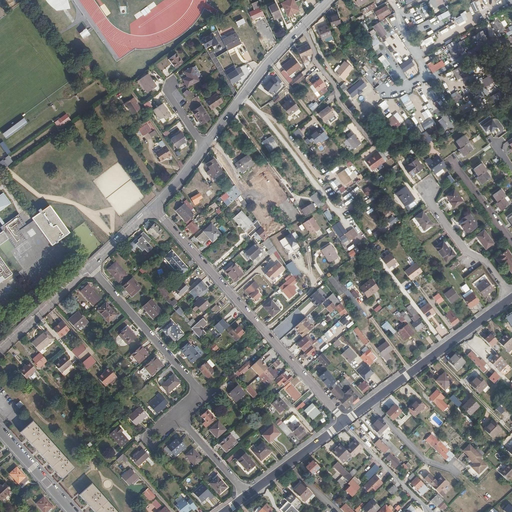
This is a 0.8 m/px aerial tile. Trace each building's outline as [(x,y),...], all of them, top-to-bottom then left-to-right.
[(46,0),(48,1),(49,3),(51,5),(53,7),(55,8),(57,10),(60,8),(57,6),(55,5),(53,3),(51,1),(50,0),(46,0)] [(60,8),(57,10),(70,5),(69,1),(68,0),(65,0),(67,2),(60,8)] [(299,10),(293,0),(286,0),(281,2),(287,14),(293,11),(294,13),(299,10)] [(363,15),(377,7),(374,2),(361,10),(363,15)] [(282,16),(276,4),(269,7),(274,19),(282,16)] [(391,12),(387,5),(376,11),(380,18),(391,12)] [(258,15),(255,7),(247,11),(251,18),(258,15)] [(341,22),(339,18),(338,13),(329,16),(332,25),(341,22)] [(444,13),(437,16),(438,19),(439,18),(442,26),(447,23),(447,22),(446,20),(448,19),(447,16),(445,17),(444,16),(445,16),(444,13)] [(459,23),(465,20),(462,15),(460,16),(459,15),(454,17),(457,22),(458,21),(459,23)] [(499,18),(491,22),(498,34),(505,29),(499,18)] [(373,25),(381,37),(387,33),(380,21),(373,25)] [(323,38),(332,34),(328,24),(319,28),(323,38)] [(350,25),(344,29),(348,34),(346,35),(349,38),(356,33),(350,25)] [(84,28),(79,32),(82,37),(88,34),(84,28)] [(483,30),(474,36),(479,44),(488,39),(483,30)] [(212,33),(199,39),(204,50),(217,43),(212,33)] [(238,34),(224,40),(228,50),(242,43),(238,34)] [(376,34),(369,38),(374,46),(381,42),(376,34)] [(397,36),(386,43),(392,52),(397,48),(395,46),(397,45),(399,49),(404,45),(397,36)] [(430,37),(424,40),(427,46),(433,42),(430,37)] [(449,48),(456,59),(460,56),(459,54),(465,50),(474,45),(469,37),(449,48)] [(308,41),(296,48),(302,62),(307,60),(306,54),(312,51),(308,41)] [(181,62),(175,54),(168,60),(174,68),(181,62)] [(385,68),(390,64),(382,55),(377,59),(385,68)] [(288,82),(292,79),(288,74),(299,65),(293,57),(282,66),(283,68),(279,71),(288,83),(288,82)] [(335,71),(343,79),(353,67),(345,60),(339,67),(337,66),(334,69),(335,71)] [(407,60),(400,65),(403,69),(410,65),(407,60)] [(431,61),(426,65),(432,73),(445,65),(441,60),(434,65),(431,61)] [(244,76),(240,66),(225,73),(230,83),(244,76)] [(461,66),(453,70),(454,70),(452,71),(455,78),(457,77),(458,79),(466,75),(461,66)] [(199,79),(191,67),(184,71),(187,76),(183,78),(188,86),(199,79)] [(292,79),(288,82),(292,86),(302,78),(298,74),(292,79)] [(153,88),(146,76),(137,81),(145,93),(153,88)] [(324,86),(320,79),(313,85),(321,95),(326,91),(323,87),(324,86)] [(362,79),(347,91),(352,97),(367,85),(362,79)] [(269,94),(276,85),(269,81),(263,90),(269,94)] [(343,83),(339,86),(344,92),(348,89),(343,83)] [(458,90),(455,92),(457,95),(451,99),(454,104),(463,98),(458,90)] [(221,101),(216,92),(204,99),(210,108),(221,101)] [(399,97),(408,114),(415,110),(407,93),(399,97)] [(132,99),(128,102),(136,112),(139,110),(132,99)] [(297,108),(290,99),(281,106),(288,115),(297,108)] [(441,99),(438,101),(440,105),(438,107),(440,111),(448,106),(446,104),(445,102),(443,103),(441,99)] [(312,111),(318,105),(314,101),(308,107),(312,111)] [(136,112),(128,102),(124,104),(128,111),(127,112),(130,116),(136,112)] [(168,116),(161,104),(152,110),(158,120),(162,117),(164,120),(168,116)] [(327,106),(317,114),(323,121),(333,114),(331,111),(328,107),(327,106)] [(209,119),(200,107),(192,113),(200,125),(209,119)] [(387,112),(383,115),(387,120),(391,116),(387,112)] [(58,129),(71,120),(66,113),(53,122),(58,129)] [(398,120),(394,115),(389,119),(390,120),(389,121),(390,122),(389,123),(392,126),(398,120)] [(497,127),(489,116),(479,124),(485,131),(487,130),(490,133),(497,127)] [(25,119),(3,134),(7,140),(29,125),(25,119)] [(432,120),(423,126),(425,129),(434,124),(432,120)] [(416,125),(411,128),(416,135),(421,132),(416,125)] [(150,132),(145,126),(138,130),(142,137),(150,132)] [(298,140),(303,135),(298,128),(292,133),(298,140)] [(313,140),(315,143),(325,134),(320,128),(317,130),(310,135),(307,138),(311,142),(313,140)] [(185,142),(179,133),(169,141),(175,149),(185,142)] [(361,144),(353,134),(345,140),(353,150),(361,144)] [(275,140),(271,136),(263,141),(267,146),(275,140)] [(467,144),(468,143),(463,136),(456,141),(460,149),(458,150),(463,157),(472,151),(467,144)] [(168,157),(170,156),(163,146),(161,148),(168,157)] [(166,159),(168,157),(161,148),(152,154),(159,162),(165,158),(166,159)] [(373,169),(385,159),(378,150),(374,154),(366,161),(373,169)] [(280,154),(285,160),(289,158),(284,151),(280,154)] [(220,161),(226,157),(223,153),(217,158),(220,161)] [(8,155),(0,161),(0,166),(2,169),(12,161),(8,155)] [(437,156),(430,160),(438,171),(445,166),(437,156)] [(223,166),(226,171),(232,167),(226,157),(220,161),(223,166)] [(422,165),(416,157),(405,166),(411,174),(422,165)] [(221,170),(213,158),(206,163),(210,169),(207,171),(211,176),(221,170)] [(348,167),(352,164),(347,159),(343,162),(348,167)] [(438,171),(430,160),(427,161),(434,171),(438,171)] [(249,167),(245,163),(241,165),(240,163),(236,166),(237,167),(234,170),(238,175),(249,167)] [(486,172),(487,171),(482,164),(474,169),(479,177),(477,178),(482,185),(491,178),(486,172)] [(344,170),(338,174),(341,178),(342,177),(344,180),(343,180),(346,184),(352,180),(344,170)] [(445,177),(450,184),(454,181),(449,174),(445,177)] [(242,195),(234,186),(219,198),(227,207),(242,195)] [(415,199),(405,186),(395,194),(405,207),(415,199)] [(506,197),(508,195),(503,188),(494,195),(499,202),(497,203),(502,210),(511,204),(506,197)] [(463,201),(454,190),(446,195),(451,201),(450,202),(454,208),(463,201)] [(310,197),(318,209),(321,208),(323,211),(327,209),(317,192),(310,197)] [(202,198),(199,194),(191,199),(195,205),(198,202),(197,201),(202,198)] [(310,204),(305,196),(296,203),(301,210),(310,204)] [(358,211),(348,196),(341,201),(343,205),(345,204),(347,205),(349,204),(353,210),(350,212),(352,215),(358,211)] [(242,210),(248,204),(244,198),(237,205),(242,210)] [(192,210),(194,209),(187,199),(185,201),(192,210)] [(188,225),(193,221),(190,218),(193,216),(194,217),(195,216),(184,204),(177,211),(187,221),(186,222),(188,225)] [(32,219),(34,221),(36,225),(52,246),(69,234),(49,207),(32,219)] [(323,213),(328,222),(333,219),(327,210),(323,213)] [(475,213),(473,210),(468,214),(470,217),(460,224),(467,234),(477,226),(470,217),(475,213)] [(248,235),(255,228),(240,211),(233,218),(248,235)] [(433,224),(423,211),(415,217),(424,230),(433,224)] [(22,235),(20,231),(19,230),(25,225),(18,215),(0,228),(3,232),(0,233),(0,277),(1,276),(4,280),(12,275),(0,258),(0,245),(8,239),(15,248),(26,240),(22,235)] [(393,215),(386,220),(391,226),(397,221),(393,215)] [(302,224),(305,227),(306,226),(308,230),(311,234),(320,229),(313,217),(302,224)] [(36,225),(34,221),(20,231),(22,235),(36,225)] [(199,228),(193,221),(188,225),(187,226),(194,233),(199,228)] [(212,241),(220,234),(212,224),(196,237),(201,244),(209,238),(212,241)] [(156,238),(162,232),(154,225),(149,231),(156,238)] [(262,239),(267,235),(262,227),(255,232),(262,239)] [(359,235),(353,228),(345,235),(350,242),(359,235)] [(493,243),(484,230),(476,236),(485,248),(493,243)] [(145,233),(137,239),(139,241),(141,239),(143,237),(146,241),(151,238),(145,233)] [(154,241),(151,238),(146,241),(143,237),(141,239),(139,241),(137,239),(130,246),(134,251),(138,247),(140,249),(143,247),(146,250),(147,251),(148,250),(150,252),(154,249),(150,244),(154,241)] [(276,250),(269,238),(264,242),(268,249),(267,251),(271,255),(276,250)] [(442,240),(438,244),(449,258),(455,254),(451,249),(450,250),(442,240)] [(329,263),(338,257),(330,244),(321,250),(329,263)] [(449,258),(438,244),(434,247),(445,261),(449,258)] [(258,254),(261,252),(254,245),(245,253),(252,260),(258,255),(258,254)] [(190,267),(174,249),(166,256),(182,274),(190,267)] [(511,272),(511,256),(507,250),(495,258),(499,264),(503,262),(511,273),(511,272)] [(396,261),(390,253),(381,260),(387,268),(396,261)] [(118,281),(127,274),(116,262),(108,269),(118,281)] [(279,262),(266,274),(273,281),(285,269),(279,262)] [(422,271),(415,262),(404,271),(410,280),(422,271)] [(236,281),(244,274),(235,264),(227,271),(236,281)] [(347,290),(335,274),(328,279),(339,295),(347,290)] [(133,296),(142,288),(133,278),(123,287),(127,291),(128,290),(133,296)] [(493,289),(486,280),(477,287),(484,296),(493,289)] [(377,289),(371,281),(360,289),(366,297),(377,289)] [(180,296),(189,288),(183,282),(176,288),(180,292),(178,294),(180,296)] [(296,292),(286,282),(280,288),(289,298),(296,292)] [(92,304),(100,297),(87,283),(80,289),(92,304)] [(155,290),(164,298),(169,294),(160,285),(155,290)] [(256,290),(259,287),(258,285),(252,290),(254,292),(250,295),(256,301),(261,296),(256,290)] [(459,296),(452,287),(444,293),(450,302),(459,296)] [(325,299),(317,290),(309,298),(312,301),(311,302),(314,305),(315,304),(318,307),(325,299)] [(355,290),(351,292),(355,299),(359,296),(355,290)] [(477,300),(479,299),(473,291),(463,298),(470,307),(477,302),(477,300)] [(440,302),(443,300),(438,293),(433,297),(436,301),(438,299),(440,302)] [(332,294),(328,298),(333,305),(338,301),(332,294)] [(202,311),(210,305),(203,297),(195,303),(202,311)] [(161,311),(151,300),(144,306),(153,318),(161,311)] [(108,320),(115,313),(105,301),(97,308),(108,320)] [(272,318),(279,311),(270,301),(263,308),(272,318)] [(339,313),(344,308),(340,303),(335,308),(339,313)] [(412,317),(416,314),(408,303),(404,306),(412,317)] [(434,313),(428,303),(419,309),(426,319),(434,313)] [(376,313),(382,308),(379,305),(373,310),(376,313)] [(77,308),(66,318),(74,327),(81,321),(82,323),(87,319),(77,308)] [(175,311),(180,316),(184,313),(179,308),(175,311)] [(451,325),(458,320),(450,309),(446,312),(447,314),(445,316),(451,325)] [(402,312),(400,313),(402,316),(406,322),(409,319),(404,312),(403,313),(402,312)] [(184,314),(181,317),(182,318),(190,327),(195,323),(191,319),(190,321),(184,314)] [(311,323),(315,320),(309,314),(306,317),(311,323)] [(347,315),(317,340),(320,343),(324,340),(325,341),(337,331),(340,335),(347,330),(346,330),(354,324),(351,321),(352,320),(347,315)] [(406,324),(407,323),(406,322),(402,316),(398,318),(401,323),(403,322),(406,326),(398,332),(404,340),(414,333),(406,324)] [(200,339),(206,333),(204,330),(202,331),(199,327),(202,325),(203,327),(207,323),(203,318),(191,328),(200,339)] [(302,338),(313,327),(304,318),(293,329),(302,338)] [(223,319),(214,326),(221,334),(229,326),(223,319)] [(417,331),(423,326),(418,319),(412,324),(417,331)] [(63,321),(53,329),(61,338),(70,330),(63,321)] [(177,340),(184,335),(171,321),(162,329),(167,335),(171,332),(177,340)] [(284,334),(291,327),(286,321),(279,328),(284,334)] [(387,331),(391,327),(386,321),(382,325),(387,331)] [(379,335),(370,323),(367,325),(369,328),(368,329),(375,338),(379,335)] [(237,339),(244,333),(238,326),(233,330),(232,329),(230,331),(237,339)] [(127,344),(136,336),(127,327),(119,334),(127,344)] [(365,345),(368,342),(358,328),(355,331),(365,345)] [(45,333),(33,344),(41,353),(53,342),(45,333)] [(499,342),(506,350),(511,344),(511,338),(507,334),(499,342)] [(491,346),(497,340),(492,335),(486,341),(491,346)] [(252,344),(255,341),(250,336),(244,342),(246,345),(250,342),(252,344)] [(304,351),(311,344),(305,337),(297,344),(304,351)] [(331,345),(335,349),(341,344),(338,339),(331,345)] [(391,350),(386,342),(377,348),(386,360),(390,357),(387,353),(391,350)] [(72,351),(77,357),(86,349),(81,343),(72,351)] [(201,357),(189,343),(181,351),(193,364),(201,357)] [(214,343),(208,348),(213,353),(219,348),(214,343)] [(141,361),(151,352),(143,344),(134,352),(141,361)] [(306,357),(314,349),(312,346),(303,354),(306,357)] [(346,359),(352,354),(345,347),(339,352),(346,359)] [(369,364),(376,358),(368,350),(360,357),(365,363),(367,362),(369,364)] [(456,368),(465,360),(457,352),(448,360),(456,368)] [(475,364),(479,369),(485,364),(480,359),(479,361),(470,352),(467,355),(475,364)] [(269,353),(266,355),(272,361),(275,359),(269,353)] [(331,362),(322,353),(319,356),(325,362),(321,366),(323,369),(331,362)] [(496,368),(504,360),(497,353),(493,356),(494,357),(490,362),(496,368)] [(46,364),(49,362),(42,354),(35,360),(37,363),(36,364),(40,369),(44,366),(46,367),(48,365),(46,364)] [(82,363),(83,364),(87,369),(96,362),(91,356),(82,363)] [(63,373),(73,364),(67,357),(57,365),(63,373)] [(148,378),(160,368),(152,359),(141,370),(148,378)] [(24,363),(18,369),(24,376),(34,367),(28,360),(24,363)] [(241,374),(252,363),(250,360),(238,371),(241,374)] [(209,379),(215,373),(207,362),(199,369),(204,374),(209,379)] [(275,368),(271,364),(264,371),(272,380),(280,374),(278,371),(279,370),(276,367),(275,368)] [(359,374),(365,381),(374,373),(368,366),(359,374)] [(105,386),(116,376),(109,368),(98,377),(105,386)] [(318,377),(328,388),(335,381),(326,370),(318,377)] [(345,378),(351,384),(353,382),(345,372),(342,375),(345,378)] [(444,389),(452,381),(444,372),(435,380),(444,389)] [(292,378),(289,375),(287,376),(283,373),(277,378),(275,380),(280,385),(282,383),(284,385),(292,378)] [(61,383),(64,380),(58,374),(55,376),(61,383)] [(168,393),(180,382),(174,374),(161,385),(168,393)] [(477,391),(486,383),(478,375),(469,383),(477,391)] [(491,381),(493,383),(499,377),(497,375),(491,381)] [(349,385),(351,384),(345,378),(340,382),(344,386),(346,384),(347,385),(348,385),(349,385)] [(352,402),(344,393),(343,394),(339,391),(344,386),(340,382),(340,381),(336,385),(334,383),(328,388),(346,408),(352,402)] [(363,393),(369,387),(364,381),(361,384),(363,386),(359,390),(363,393)] [(301,395),(289,382),(284,387),(283,388),(295,400),(301,395)] [(252,398),(257,394),(249,384),(244,387),(252,398)] [(237,402),(246,394),(238,386),(230,394),(237,402)] [(353,404),(359,399),(349,389),(344,393),(352,402),(353,404)] [(440,400),(442,397),(436,390),(429,398),(442,411),(446,406),(440,400)] [(449,398),(456,405),(459,402),(452,394),(449,398)] [(156,414),(168,404),(161,396),(149,406),(156,414)] [(280,413),(287,406),(279,397),(272,404),(280,413)] [(416,414),(424,406),(416,399),(409,406),(416,414)] [(470,415),(478,407),(470,399),(462,407),(470,415)] [(312,419),(319,412),(311,404),(304,410),(312,419)] [(394,404),(385,413),(392,420),(401,411),(394,404)] [(495,409),(500,414),(504,410),(499,405),(495,409)] [(138,423),(147,416),(140,408),(131,416),(138,423)] [(203,423),(207,427),(217,419),(209,409),(201,415),(206,421),(203,423)] [(388,426),(380,418),(372,425),(375,428),(374,430),(379,435),(388,426)] [(61,478),(74,467),(32,419),(19,431),(61,478)] [(217,437),(226,429),(219,421),(210,428),(217,437)] [(290,429),(283,421),(278,426),(287,435),(291,431),(299,439),(306,433),(297,422),(290,429)] [(500,429),(498,427),(492,421),(484,429),(492,438),(495,435),(500,429)] [(262,435),(269,443),(280,433),(273,425),(262,435)] [(116,427),(110,433),(121,447),(128,441),(120,432),(122,430),(118,426),(116,428),(116,427)] [(121,447),(110,433),(109,434),(121,447)] [(431,446),(436,441),(430,435),(425,440),(431,446)] [(227,451),(235,445),(228,437),(220,443),(227,451)] [(175,455),(185,446),(178,438),(167,447),(175,455)] [(389,448),(379,439),(374,443),(384,453),(389,448)] [(271,451),(271,450),(262,441),(252,451),(260,460),(271,451)] [(350,447),(349,446),(345,450),(350,455),(353,458),(363,448),(356,441),(350,447)] [(437,443),(436,441),(431,446),(447,462),(452,457),(438,442),(437,443)] [(480,458),(482,456),(469,443),(461,451),(473,464),(470,467),(473,470),(471,473),(476,478),(488,467),(480,458)] [(336,448),(334,447),(331,451),(342,463),(350,455),(345,450),(340,444),(336,448)] [(195,465),(202,458),(194,448),(186,455),(195,465)] [(139,465),(149,456),(143,450),(133,459),(139,465)] [(247,471),(254,464),(245,453),(237,460),(247,471)] [(387,456),(386,457),(395,467),(399,463),(395,460),(396,459),(394,457),(393,457),(389,453),(387,456)] [(124,462),(127,459),(122,454),(115,460),(117,462),(121,459),(124,462)] [(312,473),(319,467),(312,460),(306,467),(312,473)] [(349,474),(337,462),(333,467),(342,476),(336,482),(341,488),(352,477),(349,474)] [(376,472),(379,468),(375,464),(368,471),(372,475),(375,471),(376,472)] [(17,467),(10,473),(21,486),(28,480),(17,467)] [(499,473),(507,481),(511,476),(510,476),(511,474),(504,467),(499,473)] [(423,478),(428,473),(423,468),(418,473),(423,478)] [(128,485),(137,477),(130,470),(121,478),(128,485)] [(424,479),(442,497),(445,494),(452,487),(441,476),(438,479),(439,480),(440,480),(438,482),(437,482),(429,474),(424,479)] [(375,489),(382,482),(374,475),(367,482),(375,489)] [(219,493),(226,486),(217,476),(210,483),(219,493)] [(427,487),(417,476),(410,483),(421,494),(427,487)] [(352,496),(356,492),(355,492),(359,487),(357,485),(354,482),(351,479),(347,483),(350,486),(345,490),(352,496)] [(94,511),(117,511),(91,482),(78,493),(94,511)] [(10,497),(14,493),(11,489),(6,483),(2,486),(1,485),(0,486),(0,499),(1,501),(8,495),(10,497)] [(213,496),(202,484),(193,492),(201,502),(207,496),(210,499),(213,496)] [(392,495),(398,489),(393,485),(388,490),(392,495)] [(147,488),(142,493),(150,502),(156,497),(147,488)] [(317,498),(307,488),(299,496),(309,506),(317,498)] [(300,502),(291,493),(285,499),(287,501),(294,508),(300,502)] [(437,507),(437,506),(441,502),(440,500),(435,495),(430,501),(436,507),(437,507)] [(45,511),(52,506),(43,497),(36,503),(44,511),(45,511)] [(174,505),(179,511),(184,511),(186,511),(185,511),(190,506),(192,508),(195,505),(188,498),(185,501),(183,497),(174,505)] [(371,500),(366,505),(362,509),(365,511),(372,511),(373,511),(375,511),(379,508),(376,505),(376,503),(374,503),(371,500)] [(298,511),(294,508),(287,501),(279,509),(282,511),(288,511),(289,511),(290,511),(298,511)] [(270,511),(273,509),(266,502),(261,508),(259,505),(254,511),(270,511)]
